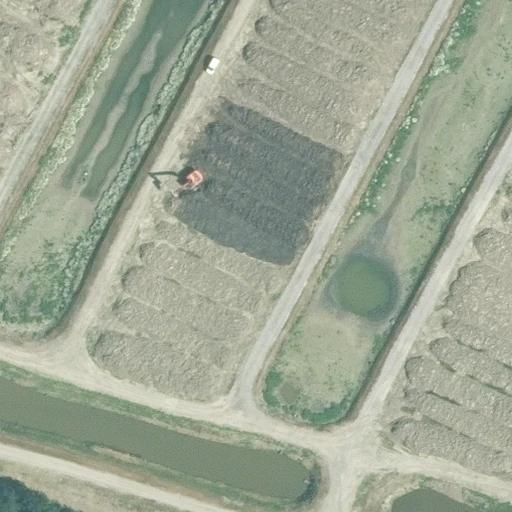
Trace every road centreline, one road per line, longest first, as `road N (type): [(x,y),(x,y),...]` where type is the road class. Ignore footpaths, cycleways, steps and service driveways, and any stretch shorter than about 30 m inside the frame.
road 1 (track): [(0,348),(511,499)]
road 2 (track): [(445,0),(223,417)]
road 3 (track): [(256,0),(63,368)]
road 4 (track): [(338,511),(372,412),(511,150)]
road 5 (track): [(0,172),(95,0)]
